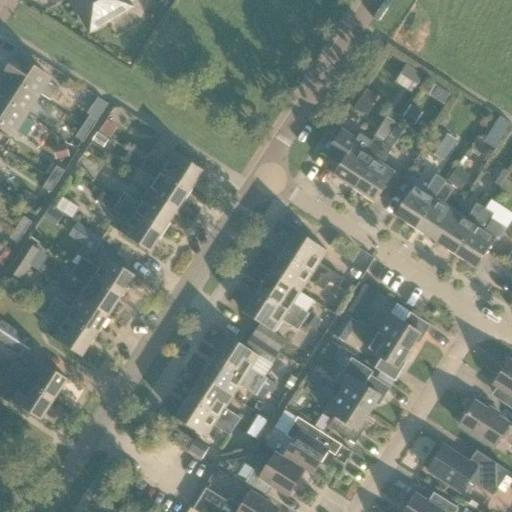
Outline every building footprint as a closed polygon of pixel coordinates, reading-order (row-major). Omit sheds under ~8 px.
[(72,0),(87,25),(90,30),(111,17),(114,18),(122,13),(123,10),(130,6),(126,0),(72,0)] [(6,77),(38,97),(40,93),(51,100),(58,88),(48,82),(51,78),(17,56),(4,75),(6,77)] [(423,75),(406,64),(400,73),(417,84),(423,75)] [(0,85),(0,98),(26,115),(38,97),(6,77),(0,85)] [(25,137),(34,123),(25,117),(26,115),(0,98),(0,124),(14,133),(16,131),(25,137)] [(421,113),(410,105),(403,117),(415,124),(421,113)] [(90,114),(83,125),(90,130),(97,119),(90,114)] [(495,148),(511,124),(499,116),(493,126),(483,141),(495,148)] [(76,136),(83,141),(90,130),(83,125),(76,136)] [(436,155),(449,135),(439,128),(426,149),(436,155)] [(383,142),(375,137),(365,153),(353,145),(357,139),(342,129),(326,154),(341,164),(333,175),(354,188),(373,158),(383,142)] [(0,145),(3,148),(9,138),(0,132),(0,145)] [(92,140),(103,147),(108,139),(98,132),(92,140)] [(373,158),(354,188),(375,202),(394,172),(382,164),(388,154),(392,148),(391,147),(383,142),(373,158)] [(56,159),(69,156),(66,143),(53,146),(56,159)] [(203,170),(173,151),(165,163),(150,152),(144,161),(190,191),(203,170)] [(177,211),(190,191),(144,161),(138,170),(154,180),(147,191),(177,211)] [(57,166),(50,176),(57,181),(64,170),(57,166)] [(447,181),(460,189),(470,174),(457,166),(447,181)] [(490,179),(500,185),(508,173),(498,166),(490,179)] [(43,187),(50,192),(57,181),(50,176),(43,187)] [(415,228),(445,182),(436,177),(426,192),(414,184),(395,215),(415,228)] [(436,241),(455,211),(444,204),(454,188),(445,182),(415,228),(436,241)] [(164,231),(177,211),(147,191),(139,203),(123,193),(118,202),(164,231)] [(73,218),(79,208),(62,197),(56,207),(73,218)] [(150,252),(164,231),(118,202),(112,210),(128,220),(120,232),(150,252)] [(456,254),(485,208),(477,203),(467,218),(455,211),(436,241),(456,254)] [(485,208),(456,254),(476,267),(496,237),(499,240),(507,228),(492,218),(494,214),(485,208)] [(23,216),(16,226),(24,231),(31,221),(23,216)] [(69,234),(96,252),(104,240),(77,222),(69,234)] [(16,226),(10,237),(17,242),(24,231),(16,226)] [(284,251),(329,281),(338,287),(343,278),(319,262),(327,250),(297,231),(284,251)] [(27,241),(17,256),(31,265),(41,250),(27,241)] [(6,260),(12,251),(3,245),(0,249),(0,250),(1,256),(6,260)] [(324,290),(329,281),(284,251),(270,272),(301,291),(308,280),(324,290)] [(17,256),(8,270),(21,279),(31,265),(17,256)] [(76,266),(121,296),(135,275),(105,256),(97,268),(81,257),(76,266)] [(108,316),(121,296),(76,266),(70,275),(86,285),(78,296),(108,316)] [(293,303),(301,291),(270,272),(258,291),(303,322),(309,313),(293,303)] [(357,300),(368,306),(376,294),(366,287),(357,300)] [(303,322),(258,291),(244,312),(260,323),(274,332),(282,320),(297,330),(303,322)] [(95,336),(108,316),(78,296),(71,308),(55,298),(50,306),(95,336)] [(82,357),(95,336),(50,306),(44,315),(60,325),(52,337),(82,357)] [(378,331),(409,351),(420,334),(423,336),(430,325),(410,312),(403,322),(389,313),(378,331)] [(346,315),(333,335),(345,342),(357,322),(346,315)] [(0,321),(0,340),(25,357),(34,342),(1,320),(0,321)] [(260,323),(253,334),(277,350),(284,341),(273,333),(274,332),(260,323)] [(377,332),(371,329),(365,330),(360,338),(362,342),(368,346),(366,348),(381,358),(374,368),(395,381),(402,369),(399,367),(409,351),(378,331),(377,332)] [(252,335),(244,346),(272,364),(279,352),(252,335)] [(229,336),(215,357),(245,376),(261,386),(267,378),(265,376),(272,364),(244,346),(229,336)] [(335,355),(340,347),(330,340),(325,348),(335,355)] [(215,357),(202,377),(232,396),(240,385),(255,395),(261,386),(245,376),(215,357)] [(370,375),(372,371),(351,358),(342,371),(349,375),(338,393),(369,413),(380,397),(383,399),(390,387),(370,375)] [(9,370),(54,399),(68,379),(38,359),(30,371),(14,361),(9,370)] [(494,383),(511,394),(511,405),(510,408),(511,408),(511,363),(508,361),(494,383)] [(41,420),(54,399),(9,370),(3,378),(19,388),(11,400),(41,420)] [(280,383),(290,389),(297,379),(286,372),(280,383)] [(304,380),(325,393),(329,388),(308,374),(304,380)] [(225,408),(232,396),(202,377),(189,397),(235,427),(241,418),(225,408)] [(267,378),(261,386),(268,391),(271,393),(277,384),(267,378)] [(261,386),(255,395),(263,400),(268,391),(261,386)] [(359,430),(369,413),(338,393),(327,411),(334,416),(328,426),(355,443),(362,432),(359,430)] [(229,435),(235,427),(189,397),(176,418),(206,437),(214,425),(229,435)] [(459,425),(494,447),(509,424),(475,401),(459,425)] [(256,439),(267,420),(258,415),(247,433),(256,439)] [(341,444),(328,436),(319,430),(297,416),(286,435),(293,440),(285,454),(282,459),(292,465),(295,460),(306,468),(314,473),(328,451),(334,455),(341,444)] [(168,436),(187,448),(193,439),(174,427),(168,436)] [(200,456),(203,458),(209,448),(204,445),(195,439),(193,444),(189,449),(200,456)] [(471,463),(444,445),(427,470),(461,492),(470,479),(493,494),(508,471),(478,452),(471,463)] [(292,465),(282,459),(274,454),(265,468),(257,463),(246,481),(267,495),(273,485),(289,495),(303,473),(303,472),(306,468),(295,460),(292,465)] [(206,488),(200,498),(221,511),(222,511),(279,511),(281,509),(250,491),(241,505),(229,498),(227,501),(206,488)] [(455,511),(458,508),(434,492),(427,503),(415,495),(403,511),(455,511)] [(222,511),(221,511),(200,498),(193,509),(197,511),(222,511)]
